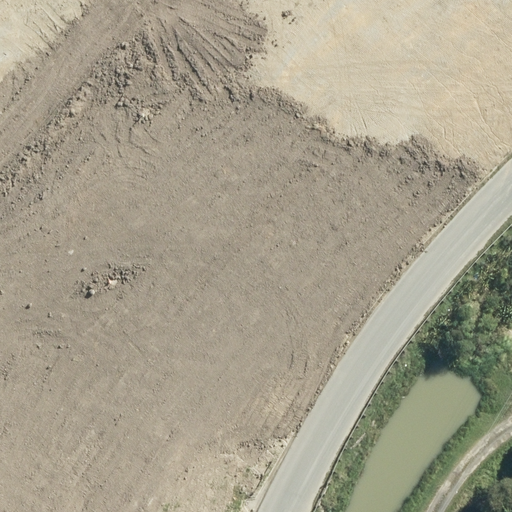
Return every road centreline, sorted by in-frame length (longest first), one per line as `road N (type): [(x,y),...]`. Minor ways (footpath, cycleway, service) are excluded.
road 1 (track): [(511,211),(407,312),(315,430),(279,511)]
road 2 (track): [(511,422),(482,433),(409,511)]
